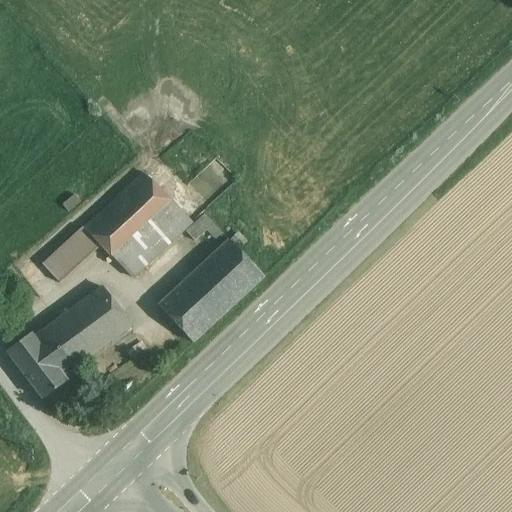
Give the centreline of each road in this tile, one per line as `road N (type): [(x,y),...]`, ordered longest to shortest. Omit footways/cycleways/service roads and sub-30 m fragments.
road 1 (secondary): [(124,454),(511,84)]
road 2 (unclassified): [(0,363),(85,491)]
